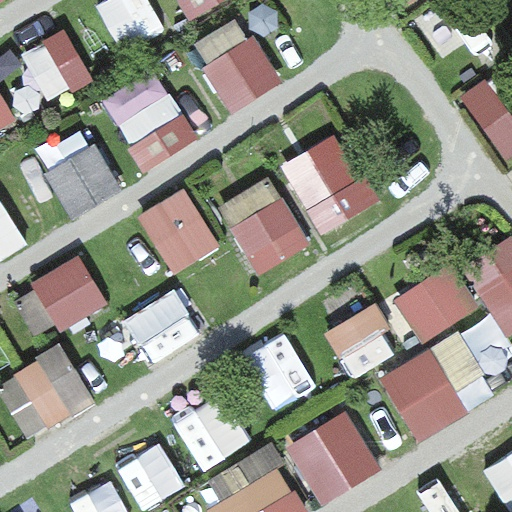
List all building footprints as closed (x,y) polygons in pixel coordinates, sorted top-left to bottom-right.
[(101,0),(125,43),(167,20),(156,0),(101,0)] [(186,0),(193,11),(212,0),(186,0)] [(50,97),(97,71),(70,23),(23,50),(50,97)] [(232,112),(288,77),(259,31),(203,66),(232,112)] [(144,162),(195,132),(156,66),(105,96),(144,162)] [(0,130),(19,124),(0,70),(0,130)] [(511,107),(486,76),(463,94),(511,156),(511,107)] [(37,147),(78,211),(122,183),(81,119),(37,147)] [(355,146),(302,155),(313,223),(366,215),(355,146)] [(177,270),(224,240),(188,184),(141,213),(177,270)] [(0,189),(0,251),(3,256),(30,238),(0,189)] [(293,198),(236,223),(257,271),(314,246),(293,198)] [(83,250),(34,278),(63,329),(112,300),(83,250)] [(511,330),(511,255),(477,280),(511,330)] [(460,265),(398,294),(419,339),(482,310),(460,265)] [(183,286),(127,319),(152,363),(209,331),(183,286)] [(377,303),(331,327),(356,373),(402,348),(377,303)] [(418,433),(496,380),(459,326),(381,379),(418,433)] [(290,327),(267,338),(295,394),(318,383),(290,327)] [(63,341),(17,371),(52,425),(98,396),(63,341)] [(348,406),(289,442),(324,500),(384,463),(348,406)] [(511,511),(511,434),(496,447),(511,468),(511,501),(497,511),(511,511)] [(148,499),(191,471),(168,435),(125,463),(148,499)] [(308,511),(281,444),(243,460),(253,485),(210,502),(214,511),(308,511)] [(73,511),(128,511),(108,470),(63,491),(73,511)]
